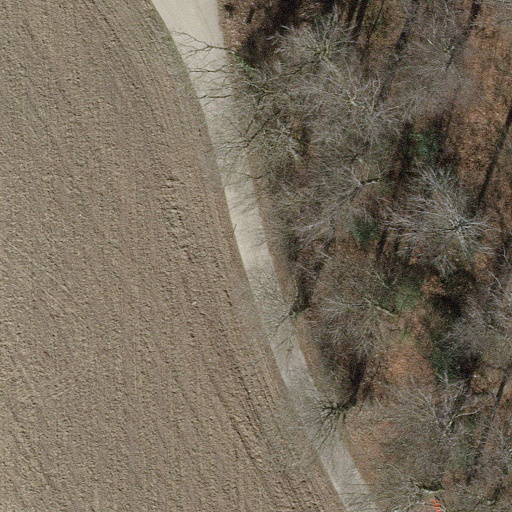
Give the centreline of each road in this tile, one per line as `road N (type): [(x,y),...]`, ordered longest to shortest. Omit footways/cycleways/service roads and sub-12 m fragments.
road 1 (track): [(207,50),(286,342),(362,511)]
road 2 (track): [(330,451),(511,387)]
